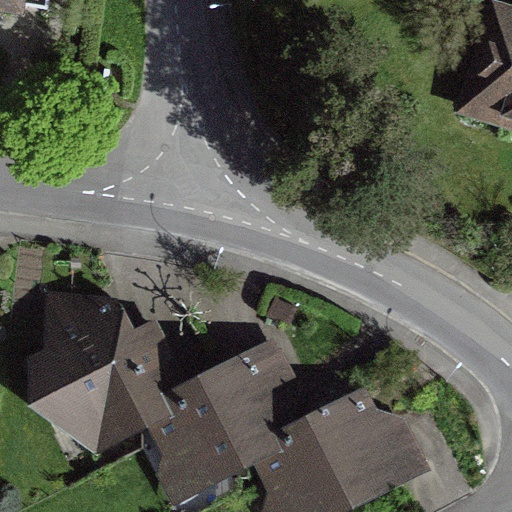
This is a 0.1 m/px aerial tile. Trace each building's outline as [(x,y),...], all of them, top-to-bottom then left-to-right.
[(0,0),(0,7),(43,14),(45,0),(0,0)] [(511,22),(495,17),(466,111),(511,125),(511,22)] [(160,412),(107,307),(49,336),(59,357),(31,370),(62,432),(100,412),(114,439),(151,421),(162,415),(160,412)] [(162,415),(151,421),(168,455),(188,461),(201,486),(257,457),(256,455),(288,440),(287,438),(280,423),(285,406),(268,400),(250,366),(160,412),(162,415)] [(288,440),(256,455),(257,457),(275,491),(295,498),(302,511),(328,511),(395,478),(378,444),(383,427),(366,421),(357,403),(287,438),(288,440)]
